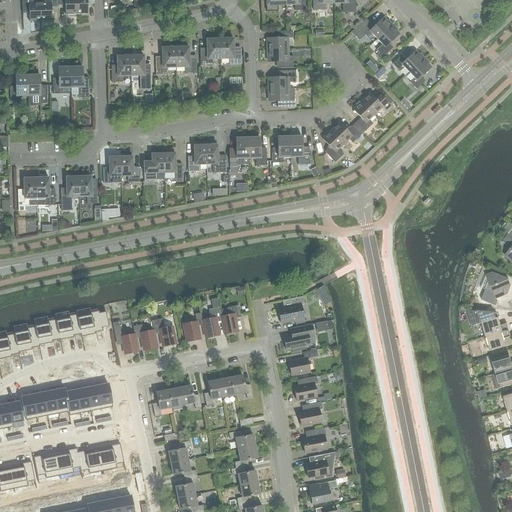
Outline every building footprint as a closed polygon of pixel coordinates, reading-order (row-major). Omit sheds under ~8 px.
[(39,0),(21,0),(22,9),(28,9),(29,22),(40,21),(39,0)] [(45,0),(39,0),(40,21),(52,21),(51,2),(45,2),(45,0)] [(58,0),(58,2),(64,2),(65,15),(76,15),(75,0),(58,0)] [(75,0),(76,15),(88,14),(87,0),(75,0)] [(277,5),(286,5),(285,0),(266,0),(266,12),(277,11),(277,5)] [(285,0),(286,5),(294,5),(294,11),(305,11),(304,0),(285,0)] [(325,4),(334,4),(333,0),(312,0),(313,10),(325,10),(325,4)] [(333,0),(334,4),(342,3),(342,13),(355,13),(354,0),(333,0)] [(372,34),(377,39),(392,25),(388,20),(387,21),(383,17),(373,27),(365,19),(351,32),(359,41),(364,35),(367,38),(372,34)] [(392,25),(377,39),(382,45),(376,50),(379,53),(376,56),(380,60),(393,48),(389,44),(399,34),(396,30),(396,29),(392,25)] [(292,31),(286,31),(279,32),(279,37),(278,39),(267,39),(267,51),(288,50),(287,38),(292,38),(292,31)] [(207,51),(200,51),(200,66),(212,65),(212,59),(220,59),(220,39),(206,40),(207,51)] [(241,64),(240,50),(233,50),(233,39),(220,39),(220,59),(229,59),(229,65),(241,64)] [(197,73),(196,58),(189,58),(188,47),(175,48),(176,68),(184,67),(184,73),(197,73)] [(176,68),(175,48),(162,48),(162,60),(155,61),(156,75),(163,75),(163,74),(167,74),(167,68),(176,68)] [(293,68),(293,61),(293,56),(288,56),(288,50),(267,51),(267,62),(278,62),(280,63),(280,69),(293,68)] [(403,67),(409,73),(424,58),(420,54),(419,55),(415,51),(405,60),(401,56),(392,64),(399,72),(403,67)] [(111,68),(111,83),(122,82),(122,76),(131,76),(130,56),(117,57),(117,68),(111,68)] [(140,90),(151,90),(150,67),(144,67),(143,56),(130,56),(131,76),(140,76),(140,90)] [(424,58),(409,73),(414,78),(409,82),(416,90),(425,81),(421,77),(431,67),(427,64),(428,63),(424,58)] [(82,67),(70,68),(71,88),(78,88),(78,96),(83,95),(83,98),(89,98),(88,78),(82,78),(82,67)] [(64,88),(71,88),(70,68),(58,68),(58,78),(52,79),(53,94),(64,94),(64,88)] [(268,78),(268,90),(289,89),(289,83),(296,83),(295,71),(280,71),(280,77),(279,78),(268,78)] [(378,71),(374,76),(378,80),(382,75),(378,71)] [(39,75),(27,76),(28,96),(28,106),(41,106),(41,103),(47,103),(47,86),(40,86),(39,75)] [(21,96),(28,96),(27,76),(15,76),(15,87),(10,87),(10,102),(21,102),(21,96)] [(242,93),(242,86),(241,84),(230,85),(230,93),(242,93)] [(294,89),(289,89),(268,90),(268,102),(280,101),(281,103),(281,108),(294,108),(294,101),(294,89)] [(369,93),(361,101),(374,115),(379,110),(383,114),(391,107),(389,105),(382,97),(378,102),(369,93)] [(385,95),(382,97),(389,105),(392,102),(385,95)] [(404,100),(401,104),(408,110),(411,107),(404,100)] [(356,122),(354,124),(363,133),(365,132),(373,124),(369,120),(374,115),(361,101),(352,109),(360,118),(356,122)] [(354,124),(352,127),(347,131),(339,122),(330,130),(343,144),(349,139),(352,143),(360,136),(363,133),(354,124)] [(330,147),(325,152),(335,163),(343,154),(338,149),(343,144),(330,130),(322,139),(330,147)] [(283,157),(290,157),(289,137),(277,137),(278,148),(272,148),(272,163),(283,163),(283,157)] [(302,137),(289,137),(290,157),(297,157),(298,165),(309,165),(309,147),(302,147),(302,137)] [(236,167),(236,165),(248,165),(248,158),(247,138),(235,139),(236,149),(229,149),(229,167),(236,167)] [(260,138),(247,138),(248,158),(255,158),(256,166),(266,166),(266,148),(260,148),(260,138)] [(200,165),(206,165),(205,145),(194,146),(194,156),(187,157),(188,172),(200,171),(200,165)] [(217,145),(205,145),(206,165),(212,165),(213,173),(226,173),(225,156),(217,156),(217,145)] [(157,173),(164,173),(163,154),(151,154),(152,165),(144,165),(144,180),(157,180),(157,173)] [(175,154),(163,154),(164,173),(175,173),(175,179),(182,179),(182,164),(175,164),(175,154)] [(115,177),(121,176),(120,157),(109,157),(109,168),(102,168),(103,184),(115,183),(115,177)] [(132,157),(120,157),(121,176),(127,176),(127,183),(139,182),(139,167),(132,168),(132,157)] [(91,176),(78,177),(79,197),(87,197),(87,204),(97,204),(97,190),(91,190),(91,176)] [(71,197),(79,197),(78,177),(66,177),(66,191),(60,191),(61,211),(72,211),(71,197)] [(17,193),(18,211),(25,211),(24,206),(37,206),(36,178),(23,178),(24,192),(17,193)] [(48,178),(36,178),(37,206),(55,205),(55,192),(49,192),(48,178)] [(250,193),(249,185),(237,186),(237,194),(250,193)] [(204,194),(194,196),(195,203),(206,201),(204,194)] [(423,203),(426,207),(431,202),(427,198),(423,203)] [(511,229),(503,240),(511,247),(511,248),(505,256),(511,262),(511,229)] [(502,296),(509,280),(492,273),(486,275),(488,281),(485,290),(493,293),(496,299),(502,296)] [(236,289),(238,296),(245,295),(243,287),(236,289)] [(304,304),(302,297),(282,301),(283,308),(278,309),(281,324),(294,321),(295,324),(304,322),(300,305),(304,304)] [(222,321),(224,335),(237,332),(235,319),(241,317),(238,306),(227,308),(229,315),(221,317),(222,321)] [(222,321),(221,317),(219,307),(213,309),(208,310),(210,319),(202,321),(203,325),(206,338),(219,336),(216,322),(222,321)] [(490,312),(485,312),(467,310),(469,317),(468,317),(471,326),(481,323),(485,337),(508,330),(507,323),(500,325),(498,318),(497,313),(490,312)] [(77,314),(81,337),(95,334),(95,333),(103,331),(102,326),(108,324),(106,312),(99,313),(99,311),(90,313),(90,315),(78,318),(77,314)] [(203,325),(202,321),(201,313),(195,314),(196,322),(183,324),(187,342),(200,340),(197,326),(203,325)] [(56,320),(60,340),(74,338),(73,336),(80,335),(81,337),(77,314),(68,316),(69,319),(57,321),(56,320)] [(154,335),(160,334),(162,347),(175,344),(172,327),(164,328),(162,319),(151,321),(153,331),(154,335)] [(48,324),(35,326),(39,347),(40,347),(39,345),(53,343),(52,341),(59,340),(60,340),(56,320),(47,321),(48,324)] [(134,334),(122,337),(119,325),(118,326),(113,327),(116,342),(122,341),(125,355),(138,352),(135,339),(134,334)] [(154,335),(153,331),(145,332),(144,325),(133,327),(134,334),(135,339),(141,337),(144,351),(157,348),(154,335)] [(305,346),(310,345),(308,338),(314,337),(311,325),(293,328),(294,333),(291,334),(291,336),(283,337),(286,350),(291,349),(291,353),(306,350),(305,346)] [(27,331),(14,333),(18,354),(19,354),(19,353),(32,350),(32,348),(39,347),(35,326),(34,326),(34,327),(27,329),(27,331)] [(508,330),(485,337),(489,351),(506,346),(504,339),(510,337),(508,330)] [(6,338),(0,339),(0,359),(11,357),(11,356),(18,354),(14,333),(14,334),(6,336),(6,338)] [(289,362),(291,376),(309,372),(307,359),(317,357),(316,350),(302,353),(304,359),(289,362)] [(492,360),(496,374),(511,369),(511,361),(511,362),(509,355),(492,360)] [(495,390),(500,388),(511,384),(511,369),(496,374),(496,375),(491,376),(495,390)] [(252,397),(250,385),(244,386),(242,375),(230,378),(234,395),(245,393),(246,399),(252,397)] [(293,388),(296,401),(316,397),(314,385),(317,384),(316,377),(297,381),(298,387),(293,388)] [(234,395),(230,378),(219,380),(222,398),(234,395)] [(222,398),(219,380),(207,382),(209,393),(203,394),(206,407),(212,405),(211,400),(222,398)] [(108,384),(97,386),(102,409),(112,407),(108,384)] [(97,386),(86,388),(91,411),(102,409),(97,386)] [(190,386),(179,388),(182,406),(194,403),(195,409),(201,408),(198,395),(193,396),(190,386)] [(86,388),(76,391),(80,414),(91,411),(86,388)] [(182,406),(179,388),(167,390),(171,408),(182,406)] [(64,389),(54,391),(58,414),(68,412),(69,412),(65,393),(64,389)] [(171,408),(167,390),(156,393),(158,403),(152,404),(154,417),(161,416),(159,410),(171,408)] [(54,391),(43,393),(47,416),(58,414),(54,391)] [(65,393),(69,412),(68,412),(69,416),(80,414),(76,391),(65,393)] [(43,393),(32,395),(37,418),(47,416),(43,393)] [(511,393),(503,397),(507,411),(511,409),(511,393)] [(318,403),(320,402),(324,401),(331,400),(329,394),(323,395),(323,397),(317,399),(318,403)] [(32,395),(21,397),(22,403),(26,421),(37,418),(32,395)] [(19,402),(8,404),(12,423),(23,421),(19,402)] [(298,413),(301,426),(321,422),(318,410),(322,409),(320,402),(318,403),(301,406),(303,413),(298,413)] [(8,404),(0,405),(0,420),(2,429),(13,427),(12,423),(8,404)] [(240,427),(253,424),(252,418),(239,421),(240,427)] [(302,440),(304,453),(325,449),(322,437),(326,436),(324,428),(305,432),(306,440),(302,440)] [(235,438),(237,450),(255,446),(253,435),(242,437),(241,431),(228,433),(229,439),(235,438)] [(163,436),(164,442),(178,439),(176,433),(163,436)] [(168,452),(170,464),(188,460),(185,448),(191,447),(190,441),(177,444),(178,450),(168,452)] [(112,449),(99,452),(103,471),(117,468),(116,465),(124,463),(120,444),(111,446),(112,449)] [(234,462),(235,468),(243,467),(248,466),(247,460),(257,458),(255,446),(237,450),(240,461),(234,462)] [(68,454),(56,457),(59,476),(73,473),(73,469),(79,468),(80,472),(81,472),(76,449),(68,450),(68,454)] [(77,449),(76,449),(81,472),(88,470),(89,474),(103,471),(99,452),(86,455),(85,451),(77,452),(77,449)] [(335,453),(308,458),(309,464),(305,465),(308,478),(315,477),(316,480),(333,477),(332,474),(335,453)] [(42,456),(33,457),(37,476),(45,475),(46,479),(59,476),(56,457),(43,459),(42,456)] [(183,473),(184,479),(197,476),(196,470),(190,471),(188,460),(170,464),(172,475),(183,473)] [(23,467),(10,470),(14,489),(28,486),(27,482),(35,481),(31,462),(22,464),(23,467)] [(237,474),(239,486),(257,482),(255,471),(244,473),(243,467),(235,468),(230,469),(232,475),(237,474)] [(0,491),(14,489),(10,470),(0,471),(0,491)] [(339,478),(345,477),(344,470),(335,471),(337,479),(339,478)] [(511,470),(498,474),(500,480),(511,477),(510,476),(511,475),(511,470)] [(198,482),(197,476),(184,479),(185,485),(175,487),(177,499),(195,495),(192,484),(198,482)] [(328,489),(337,488),(335,481),(308,486),(312,504),(311,504),(311,505),(330,501),(328,489)] [(236,498),(237,504),(250,502),(249,496),(260,494),(257,482),(239,486),(242,497),(236,498)] [(197,507),(195,495),(177,499),(179,510),(190,508),(190,511),(201,511),(204,511),(203,505),(197,507)] [(133,511),(130,496),(119,498),(122,511),(133,511)] [(122,511),(119,498),(109,500),(110,511),(122,511)] [(110,511),(109,500),(98,503),(99,511),(110,511)] [(250,502),(237,504),(239,510),(244,509),(244,511),(263,511),(262,506),(251,508),(250,502)] [(99,511),(98,503),(87,505),(88,509),(88,511),(99,511)]
